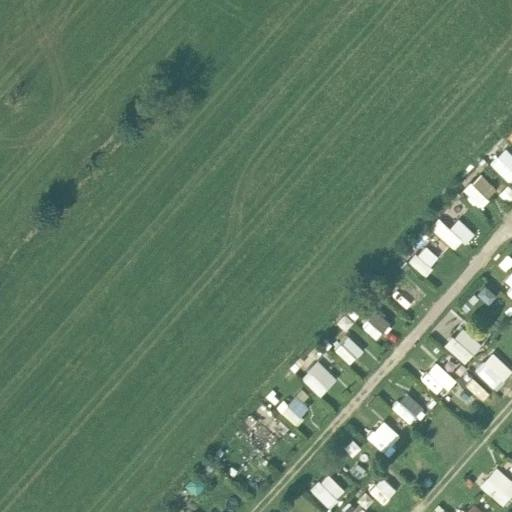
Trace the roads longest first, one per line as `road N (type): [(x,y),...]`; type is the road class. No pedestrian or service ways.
road 1 (track): [(254,511),(511,220)]
road 2 (track): [(418,511),(511,405)]
